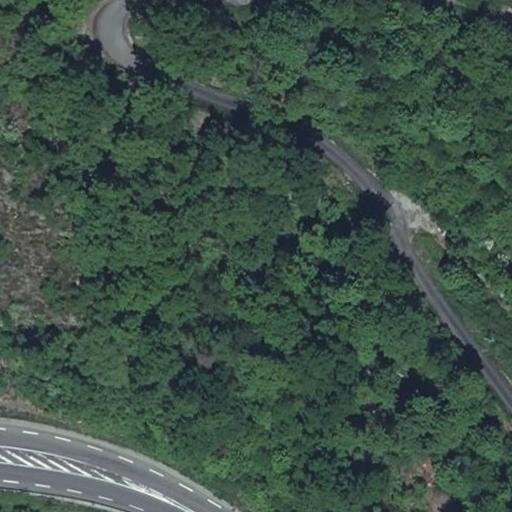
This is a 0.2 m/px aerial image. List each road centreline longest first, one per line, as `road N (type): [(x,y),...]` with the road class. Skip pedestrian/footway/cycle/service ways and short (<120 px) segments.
road 1 (unclassified): [(149,0),(118,5),(107,32),(131,63),(316,140),(379,198),(408,255),(511,405)]
road 2 (primary): [(0,454),(121,478),(192,511)]
